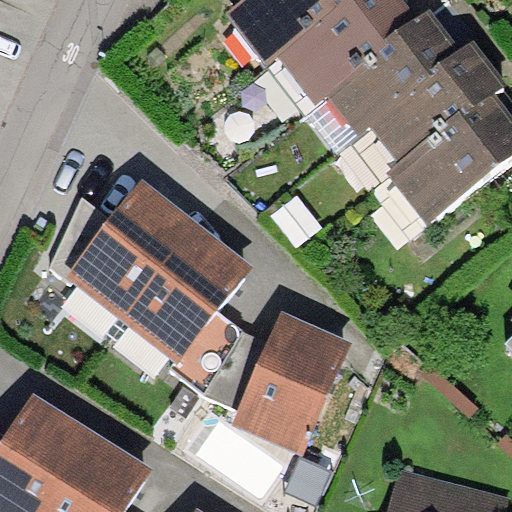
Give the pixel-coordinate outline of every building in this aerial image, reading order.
[(237,0),(224,11),(267,66),(350,0),(237,0)] [(350,0),(261,72),(304,123),(325,106),(415,32),(389,0),(350,0)] [(415,32),(325,106),(355,141),(454,59),(425,24),(415,32)] [(355,141),(341,153),(378,197),(496,96),(506,88),(469,44),(454,59),(355,141)] [(378,197),(369,205),(410,252),(511,165),(511,114),(496,96),(378,197)] [(80,291),(125,326),(201,230),(144,185),(114,223),(68,282),(80,291)] [(68,282),(114,223),(84,202),(50,270),(68,282)] [(201,230),(125,326),(174,366),(179,368),(219,317),(255,271),(201,230)] [(125,326),(80,291),(66,309),(111,344),(125,326)] [(206,398),(244,336),(219,317),(179,368),(174,366),(172,373),(206,398)] [(352,347),(282,318),(270,346),(241,414),(234,431),(247,436),(292,455),(304,460),(352,347)] [(174,366),(125,326),(111,344),(159,384),(174,366)] [(270,346),(244,336),(206,398),(241,414),(270,346)] [(0,511),(42,511),(86,446),(27,408),(7,440),(0,436),(0,511)] [(282,478),(292,455),(247,436),(237,459),(282,478)] [(42,511),(129,511),(149,481),(86,446),(42,511)] [(504,511),(509,494),(392,465),(380,511),(504,511)]
